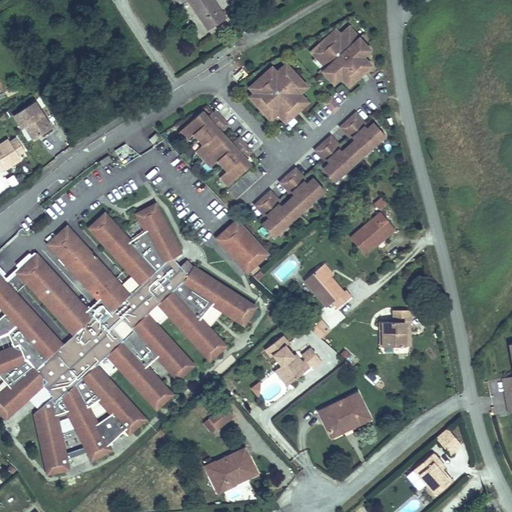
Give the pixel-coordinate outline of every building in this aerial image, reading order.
[(177,0),(180,4),(185,1),(184,0),(188,0),(208,28),(222,19),(214,6),(216,5),(213,0),(177,0)] [(225,17),(216,5),(214,6),(222,19),(225,17)] [(359,38),(349,26),(346,29),(356,41),(359,38)] [(363,56),(371,50),(359,38),(356,41),(346,29),(340,34),(336,29),(323,41),(311,52),(326,68),(323,71),(334,83),(341,77),(346,82),(355,73),(361,68),(368,61),(363,56)] [(364,72),(371,65),(368,61),(361,68),(364,72)] [(296,74),(286,63),(282,67),(292,78),(296,74)] [(305,98),(300,93),(307,87),(296,74),(292,78),(282,67),(276,71),(272,67),(249,87),(254,92),(264,103),(259,108),(271,120),(278,113),(282,118),(294,108),(298,104),(305,98)] [(358,77),(364,72),(361,68),(355,73),(358,77)] [(349,86),(358,77),(355,73),(346,82),(349,86)] [(264,103),(254,92),(249,96),(259,108),(264,103)] [(339,106),(331,97),(325,102),(333,112),(339,106)] [(301,108),(308,102),(305,98),(298,104),(301,108)] [(35,102),(13,116),(31,144),(53,129),(35,102)] [(286,122),(297,112),(294,108),(282,118),(286,122)] [(201,137),(221,118),(217,112),(209,119),(202,111),(179,132),(187,140),(194,134),(199,139),(201,137)] [(385,135),(375,124),(374,123),(367,128),(355,114),(348,120),(372,146),(385,135)] [(203,159),(227,137),(219,130),(226,123),(227,123),(221,118),(201,137),(199,139),(203,144),(196,151),(203,159)] [(372,146),(348,120),(342,126),(355,140),(349,145),(349,147),(360,158),(372,146)] [(153,144),(160,137),(156,133),(149,139),(153,144)] [(225,163),(246,145),(241,139),(233,145),(227,137),(203,159),(211,167),(218,160),(223,165),(225,163)] [(360,158),(349,147),(349,145),(342,151),(330,137),(323,143),(347,170),(360,158)] [(0,171),(6,168),(21,158),(19,155),(25,151),(18,139),(11,143),(11,142),(9,140),(0,145),(0,171)] [(347,170),(323,143),(317,149),(329,163),(323,169),(324,170),(335,181),(347,170)] [(228,185),(251,164),(243,156),(251,150),(246,145),(225,163),(223,165),(227,170),(220,177),(228,185)] [(103,166),(112,160),(109,155),(100,161),(103,166)] [(312,202),(325,190),(314,179),(313,178),(307,183),(294,169),(288,175),(312,202)] [(312,202),(288,175),(282,181),(294,195),(288,201),(289,202),(299,213),(312,202)] [(287,225),(299,213),(289,202),(288,201),(282,206),(269,192),(263,198),(287,225)] [(287,225),(263,198),(256,204),(269,218),(263,224),(264,225),(274,236),(287,225)] [(386,204),(381,198),(374,203),(379,209),(381,207),(386,204)] [(156,199),(135,212),(144,227),(149,225),(166,260),(185,249),(156,199)] [(105,208),(90,226),(141,282),(156,267),(129,239),(132,235),(105,208)] [(396,229),(384,216),(381,212),(350,237),(364,253),(376,243),(388,233),(389,235),(396,229)] [(268,253),(238,219),(217,238),(247,272),(268,253)] [(68,221),(47,241),(97,297),(101,294),(113,308),(132,290),(68,221)] [(377,245),(389,235),(388,233),(376,243),(377,245)] [(39,250),(17,269),(73,331),(92,313),(86,309),(90,305),(39,250)] [(258,304),(194,261),(184,278),(215,301),(213,304),(245,323),(258,304)] [(333,275),(323,264),(321,266),(330,277),(333,275)] [(343,292),(330,277),(321,266),(305,280),(327,306),(333,302),(338,308),(351,297),(346,290),(343,292)] [(0,306),(47,356),(63,339),(0,269),(0,306)] [(172,287),(159,300),(211,358),(228,341),(204,315),(201,318),(172,287)] [(150,310),(133,324),(178,378),(197,363),(150,310)] [(405,346),(405,322),(410,321),(409,310),(393,310),(393,321),(380,322),(380,334),(383,334),(383,346),(405,346)] [(321,338),(330,330),(321,320),(312,328),(321,338)] [(293,356),(286,345),(288,343),(282,336),(265,349),(271,357),(273,355),(278,361),(280,359),(283,363),(281,365),(279,367),(291,382),(301,374),(296,367),(302,362),(301,361),(295,354),(293,356)] [(19,339),(0,346),(0,375),(0,373),(0,368),(26,360),(19,339)] [(123,340),(111,352),(109,354),(156,407),(175,391),(150,363),(147,366),(123,340)] [(320,359),(311,348),(302,355),(304,359),(311,367),(320,359)] [(311,367),(304,359),(301,361),(302,362),(296,367),(301,374),(311,367)] [(312,369),(322,361),(320,359),(311,367),(312,369)] [(99,362),(83,376),(130,424),(126,428),(129,432),(149,416),(99,362)] [(33,363),(0,391),(0,409),(7,417),(49,379),(33,363)] [(291,382),(279,367),(275,370),(287,386),(291,382)] [(75,380),(60,396),(90,456),(114,449),(112,442),(107,444),(96,421),(99,419),(91,404),(88,404),(75,380)] [(259,396),(261,382),(260,381),(256,385),(252,388),(255,392),(258,397),(259,396)] [(370,418),(358,392),(319,411),(329,433),(358,419),(360,423),(370,418)] [(51,398),(35,412),(47,472),(70,469),(60,412),(55,413),(51,398)] [(212,432),(233,415),(225,405),(204,422),(212,432)] [(331,437),(360,423),(358,419),(329,433),(331,437)] [(461,445),(447,428),(436,438),(450,454),(461,445)] [(238,476),(255,468),(245,448),(216,462),(216,461),(205,466),(218,493),(237,484),(236,483),(233,477),(238,475),(238,476)] [(442,469),(436,462),(439,459),(433,452),(413,470),(435,495),(452,480),(442,469)] [(445,466),(439,459),(436,462),(442,469),(445,466)] [(236,483),(257,473),(255,468),(238,476),(238,475),(233,477),(236,483)]
